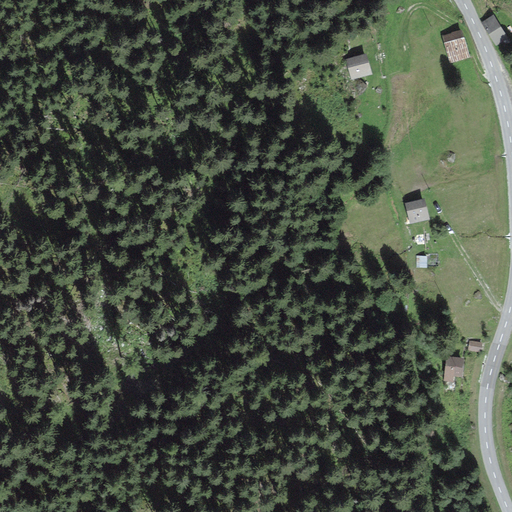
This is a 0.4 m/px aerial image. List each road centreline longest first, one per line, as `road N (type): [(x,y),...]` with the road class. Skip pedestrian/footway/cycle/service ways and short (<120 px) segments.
road 1 (tertiary): [(508,511),(484,414),(511,300)]
road 2 (tertiary): [(511,151),(499,87),(462,0)]
